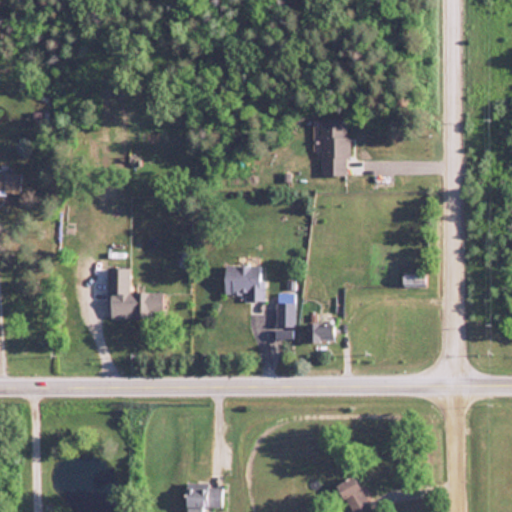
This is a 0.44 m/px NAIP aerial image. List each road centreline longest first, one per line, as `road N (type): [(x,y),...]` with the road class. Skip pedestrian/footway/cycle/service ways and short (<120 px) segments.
road 1 (residential): [(453,0),(456,511)]
road 2 (tertiary): [(0,383),(511,381)]
